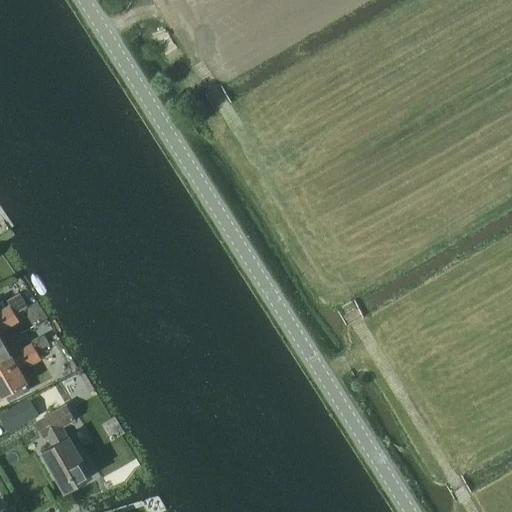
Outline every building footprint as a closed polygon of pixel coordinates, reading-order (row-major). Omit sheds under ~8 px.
[(0,322),(14,314),(27,307),(22,297),(10,304),(0,310),(0,322)] [(14,314),(0,322),(0,347),(4,345),(0,337),(0,332),(19,322),(14,314)] [(4,345),(0,347),(0,373),(36,352),(32,344),(20,351),(22,355),(13,360),(4,345)] [(36,352),(0,373),(0,395),(1,398),(27,384),(18,368),(26,363),(29,367),(41,360),(36,352)] [(26,385),(5,397),(7,402),(29,392),(26,385)] [(0,414),(0,418),(7,429),(27,417),(19,403),(0,414)] [(74,419),(66,406),(36,424),(44,437),(47,435),(54,446),(42,452),(65,491),(91,476),(68,437),(66,438),(60,427),(74,419)]
